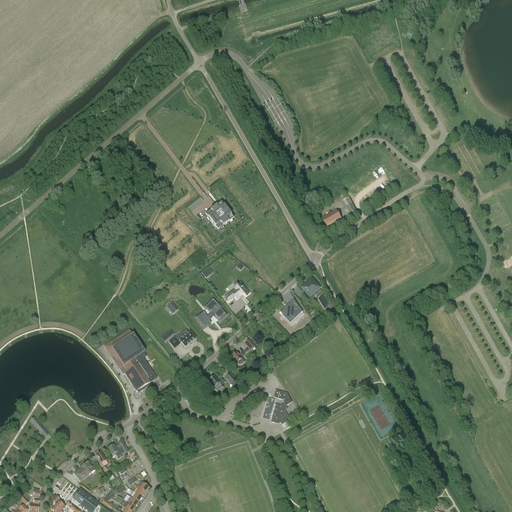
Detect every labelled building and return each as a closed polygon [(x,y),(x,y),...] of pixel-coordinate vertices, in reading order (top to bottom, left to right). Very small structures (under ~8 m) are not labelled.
[(204,215),(207,218),(209,222),(217,232),(219,230),(222,227),(228,223),(231,227),(236,223),(233,219),(221,203),(204,215)] [(327,228),(342,220),(337,210),(322,219),(327,228)] [(207,276),(207,277),(212,273),(208,269),(202,274),(205,278),(207,276)] [(315,291),(315,292),(316,291),(319,288),(320,288),(319,288),(312,279),(311,279),(308,282),(306,284),(302,287),(302,288),(308,294),(307,294),(308,295),(308,294),(313,289),(315,291)] [(246,290),(240,283),(236,287),(237,288),(225,298),(228,302),(234,297),(236,299),(242,294),(244,297),(248,294),(246,291),(246,290)] [(319,299),(322,304),(327,301),(324,296),(319,299)] [(200,315),(197,317),(200,322),(203,320),(207,326),(211,323),(209,321),(213,317),(217,321),(221,317),(220,316),(224,313),(220,309),(221,308),(216,303),(215,304),(213,302),(209,305),(210,307),(207,310),(211,314),(207,318),(205,314),(201,317),(200,315)] [(171,303),(167,307),(173,314),(178,311),(171,303)] [(303,313),(299,308),(297,310),(292,305),(285,311),(284,310),(280,314),(286,320),(287,318),(290,322),(294,318),(296,320),(303,313)] [(138,394),(137,394),(137,395),(148,388),(152,385),(151,385),(149,384),(156,379),(143,359),(146,357),(144,353),(145,353),(133,335),(132,335),(129,331),(104,347),(119,370),(120,370),(123,375),(124,374),(136,392),(137,392),(138,394)] [(174,338),(169,342),(174,349),(180,345),(179,344),(181,343),(185,348),(196,339),(190,332),(188,333),(186,331),(182,334),(185,336),(179,340),(180,341),(178,342),(174,338)] [(244,344),(250,351),(255,347),(249,339),(244,344)] [(242,365),(242,364),(242,363),(244,361),(239,355),(239,356),(236,353),(231,357),(236,364),(238,365),(239,365),(240,365),(242,365)] [(225,378),(233,388),(239,383),(230,373),(225,378)] [(208,382),(214,388),(216,391),(217,390),(218,390),(222,387),(221,386),(222,385),(220,383),(214,377),(208,382)] [(278,406),(274,405),(275,401),(267,399),(261,419),(271,422),(271,423),(275,424),(279,422),(281,426),(290,421),(285,411),(287,410),(285,406),(292,403),(287,394),(276,391),(273,398),(282,401),(284,404),(279,407),(278,406)] [(29,421),(37,431),(41,435),(46,431),(42,427),(32,416),(28,420),(29,421)] [(125,455),(129,452),(122,442),(118,444),(119,444),(114,447),(113,446),(108,449),(112,456),(115,454),(118,458),(125,454),(125,455)] [(101,464),(106,461),(101,453),(96,457),(101,464)] [(88,476),(95,471),(88,462),(82,467),(83,469),(78,473),(77,472),(74,474),(80,482),(83,479),(82,478),(87,475),(88,476)] [(62,484),(73,491),(76,487),(62,479),(58,484),(61,486),(62,484)] [(145,493),(149,488),(147,487),(143,484),(139,489),(145,493)] [(88,511),(93,511),(99,505),(96,502),(80,489),(72,499),(88,511)] [(139,489),(136,494),(142,498),(145,493),(139,489)] [(142,498),(136,494),(133,499),(138,503),(142,498)] [(61,511),(65,508),(64,507),(58,502),(60,500),(56,497),(52,501),(56,505),(51,510),(52,511),(61,511)] [(26,506),(29,503),(23,498),(21,500),(26,506)] [(37,511),(39,504),(38,504),(39,500),(34,499),(34,504),(30,503),(29,511),(37,511)] [(138,503),(133,499),(129,504),(135,508),(138,503)] [(123,507),(126,509),(130,511),(132,511),(135,508),(129,504),(127,502),(123,507)]
